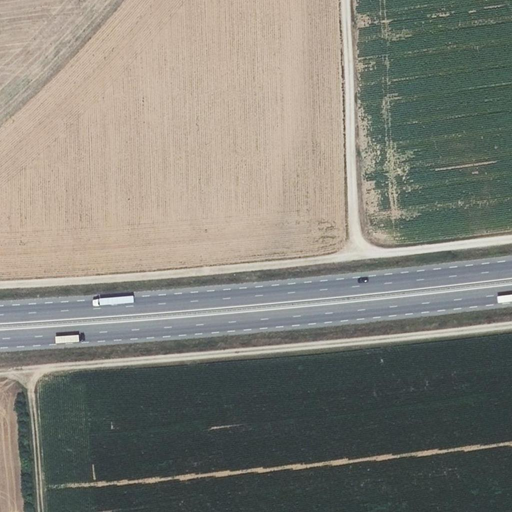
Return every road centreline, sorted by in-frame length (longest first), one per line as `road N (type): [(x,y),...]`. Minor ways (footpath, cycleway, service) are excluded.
road 1 (track): [(0,374),(511,320)]
road 2 (trunk): [(0,340),(511,293)]
road 3 (trunk): [(511,268),(0,314)]
road 4 (track): [(0,281),(511,241)]
road 5 (track): [(357,259),(346,0)]
road 6 (track): [(20,374),(32,511)]
